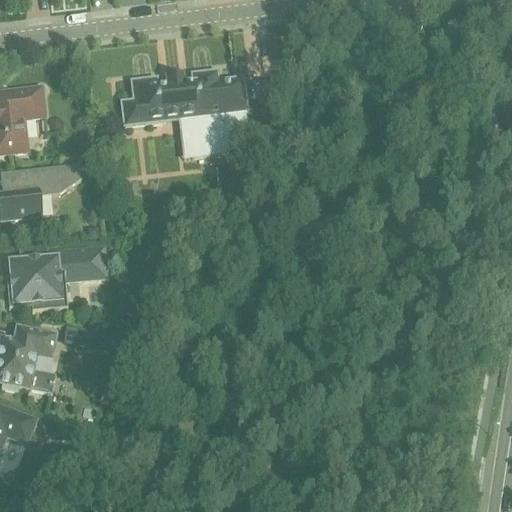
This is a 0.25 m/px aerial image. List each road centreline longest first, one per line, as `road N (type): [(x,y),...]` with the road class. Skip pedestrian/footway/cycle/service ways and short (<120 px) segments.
road 1 (residential): [(0,40),(236,13)]
road 2 (residential): [(236,13),(361,0)]
